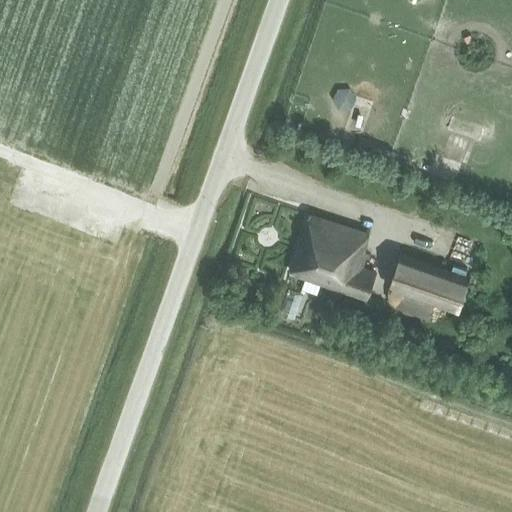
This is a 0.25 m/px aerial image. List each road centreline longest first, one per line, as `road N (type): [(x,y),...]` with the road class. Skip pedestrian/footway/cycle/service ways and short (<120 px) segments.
road 1 (unclassified): [(95,511),(279,0)]
road 2 (track): [(195,232),(0,156)]
